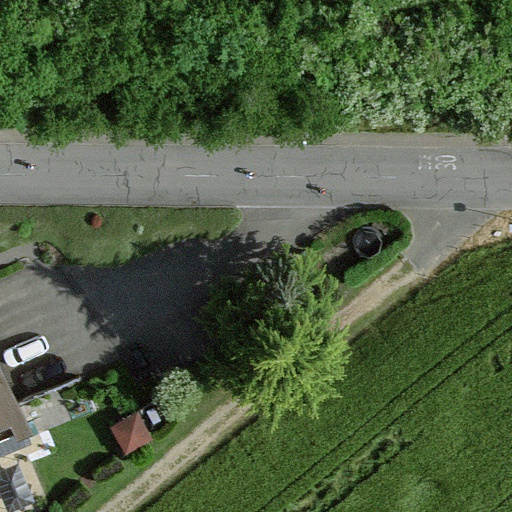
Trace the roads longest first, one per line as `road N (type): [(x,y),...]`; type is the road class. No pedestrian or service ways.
road 1 (residential): [(0,163),(511,179)]
road 2 (track): [(462,180),(445,248),(126,511)]
